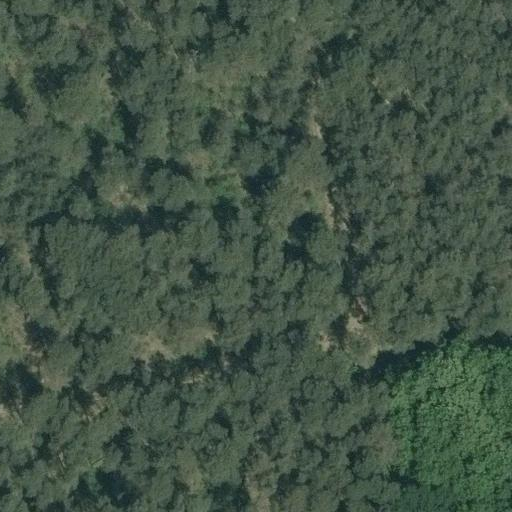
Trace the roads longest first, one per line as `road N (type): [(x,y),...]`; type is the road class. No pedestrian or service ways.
road 1 (track): [(284,0),(427,511)]
road 2 (track): [(377,332),(0,414)]
road 3 (track): [(387,370),(511,344)]
